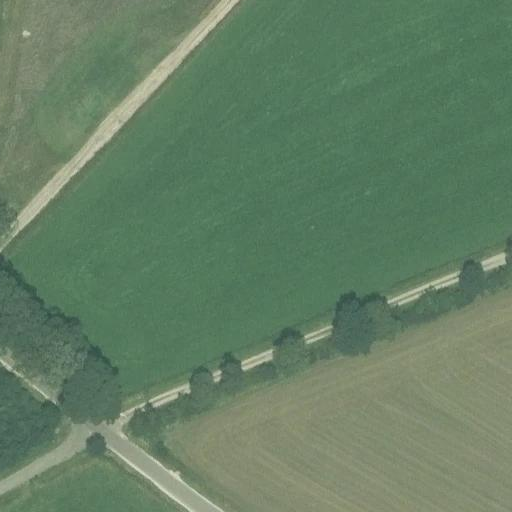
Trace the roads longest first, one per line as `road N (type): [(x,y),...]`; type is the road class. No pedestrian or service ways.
road 1 (track): [(97,431),(511,255)]
road 2 (track): [(232,0),(0,248)]
road 3 (unclassified): [(201,511),(97,431)]
road 4 (unclassified): [(0,355),(97,431)]
